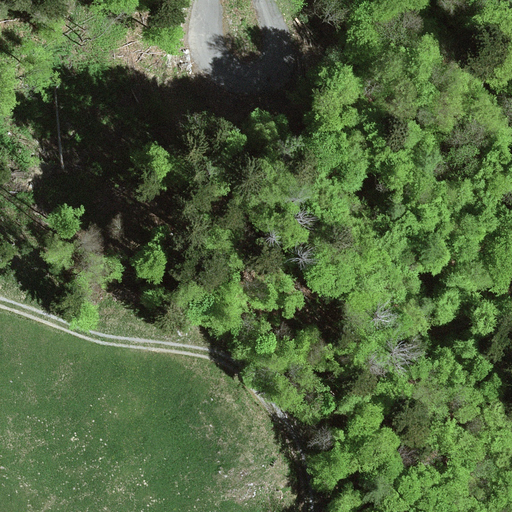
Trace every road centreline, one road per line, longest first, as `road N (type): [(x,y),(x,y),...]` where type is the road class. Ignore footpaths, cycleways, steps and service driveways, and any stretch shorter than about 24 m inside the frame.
road 1 (track): [(0,302),(103,339),(209,353),(231,365),(280,406),(311,511)]
road 2 (track): [(265,0),(280,55),(261,75),(241,79),(209,60),(206,0)]
